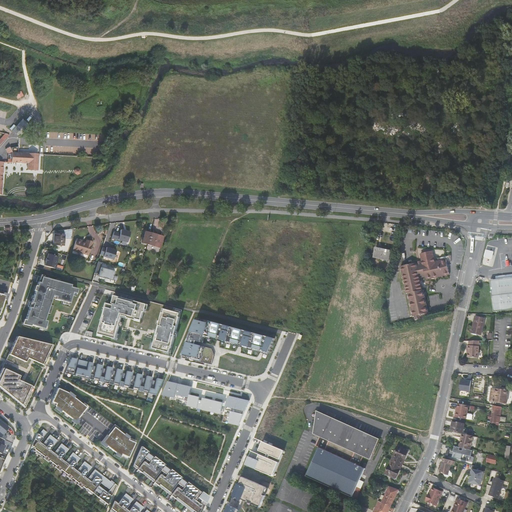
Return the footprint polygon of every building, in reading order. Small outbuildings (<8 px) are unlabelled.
[(25,123),(16,120),(11,134),(12,134),(15,135),(19,124),(24,126),(25,123)] [(19,124),(15,135),(20,137),(24,126),(19,124)] [(6,132),(0,139),(0,143),(1,144),(9,135),(6,132)] [(0,151),(9,141),(7,140),(0,148),(0,151)] [(9,158),(9,162),(12,161),(30,163),(29,169),(39,170),(40,154),(20,152),(20,146),(12,147),(12,146),(7,148),(10,152),(14,150),(15,152),(13,151),(13,158),(9,158)] [(112,238),(127,243),(130,232),(121,230),(120,234),(114,232),(112,238)] [(164,237),(156,235),(151,233),(148,245),(153,246),(161,248),(164,237)] [(63,246),(64,235),(55,235),(54,244),(59,244),(59,246),(63,246)] [(81,243),(82,241),(76,240),(73,250),(82,253),(82,254),(88,256),(92,244),(86,242),(85,244),(81,243)] [(113,260),(116,251),(106,248),(106,249),(102,248),(100,255),(104,256),(103,257),(113,260)] [(389,261),(391,252),(377,248),(375,257),(389,261)] [(426,278),(450,272),(446,257),(434,260),(434,259),(432,250),(420,252),(422,262),(423,263),(421,264),(421,261),(418,262),(419,264),(417,264),(416,263),(401,267),(407,294),(408,294),(413,317),(415,317),(416,320),(426,318),(426,314),(428,314),(423,290),(422,290),(419,276),(425,275),(426,278)] [(495,252),(487,250),(485,257),(493,259),(495,252)] [(59,257),(49,254),(48,259),(47,259),(46,262),(47,262),(45,267),(56,269),(59,257)] [(112,280),(115,271),(103,268),(102,272),(104,273),(102,277),(112,280)] [(71,286),(40,276),(32,303),(30,302),(28,307),(30,308),(25,323),(45,329),(47,321),(45,321),(52,296),(56,297),(55,299),(69,303),(72,293),(76,294),(78,289),(70,287),(71,286)] [(511,276),(490,279),(494,311),(511,308),(511,276)] [(107,304),(99,335),(116,339),(122,318),(122,316),(132,318),(131,319),(136,321),(137,320),(142,321),(144,313),(145,313),(147,305),(135,302),(136,298),(116,292),(113,305),(107,304)] [(157,335),(153,349),(170,353),(172,344),(173,345),(182,310),(165,306),(158,331),(161,331),(160,336),(157,335)] [(485,318),(476,316),(472,332),(481,334),(485,318)] [(203,341),(204,336),(207,337),(207,338),(208,338),(209,337),(212,338),(211,340),(213,340),(213,338),(221,340),(220,342),(223,343),(223,341),(227,342),(226,344),(228,345),(229,342),(231,343),(231,345),(233,345),(233,343),(239,345),(239,347),(244,349),(244,347),(249,348),(248,350),(250,350),(250,348),(253,349),(253,351),(254,351),(255,349),(261,351),(261,352),(265,354),(266,352),(269,353),(275,339),(198,318),(183,354),(188,356),(186,359),(188,359),(189,357),(196,359),(195,361),(197,361),(197,360),(211,363),(212,357),(203,355),(204,352),(200,351),(201,347),(198,346),(199,342),(204,343),(204,341),(203,341)] [(17,336),(8,354),(25,361),(27,358),(31,359),(32,357),(35,358),(34,358),(38,360),(41,353),(47,356),(53,345),(17,336)] [(478,357),(479,340),(468,340),(468,345),(467,345),(467,350),(468,350),(468,352),(467,357),(478,357)] [(32,357),(31,359),(43,365),(47,356),(41,353),(38,360),(34,358),(35,358),(32,357)] [(90,374),(93,363),(79,360),(77,366),(87,369),(87,370),(75,368),(77,359),(71,358),(64,373),(67,374),(67,372),(74,374),(74,376),(76,376),(76,374),(82,375),(81,377),(83,378),(84,376),(89,377),(89,379),(90,374)] [(100,377),(103,366),(97,364),(96,367),(94,366),(93,370),(95,371),(94,375),(90,374),(89,379),(99,382),(100,377)] [(110,379),(113,368),(107,367),(106,369),(104,369),(103,373),(105,373),(104,378),(100,377),(99,382),(109,384),(110,379)] [(19,375),(2,368),(0,371),(0,387),(25,407),(33,387),(23,382),(22,385),(20,384),(21,381),(17,379),(19,375)] [(120,381),(122,370),(117,369),(116,372),(113,371),(113,375),(115,376),(114,380),(110,379),(109,384),(119,386),(120,381)] [(130,384),(132,373),(127,371),(126,374),(123,374),(122,377),(125,378),(124,382),(120,381),(119,386),(129,389),(130,384)] [(140,386),(142,375),(137,374),(136,377),(133,376),(132,380),(135,380),(134,385),(130,384),(129,389),(138,391),(140,386)] [(150,388),(152,377),(146,376),(146,379),(143,378),(142,382),(145,383),(144,387),(140,386),(138,391),(148,393),(150,388)] [(156,395),(163,380),(156,378),(156,381),(153,381),(152,385),(155,385),(154,389),(150,388),(148,393),(156,395)] [(470,391),(472,380),(462,379),(461,390),(470,391)] [(191,394),(193,386),(167,380),(164,395),(171,397),(170,402),(224,413),(226,402),(227,402),(228,395),(213,392),(211,399),(202,397),(191,394)] [(460,390),(453,388),(452,395),(459,397),(460,390)] [(508,390),(497,388),(497,390),(492,389),(490,401),(507,403),(508,390)] [(68,393),(67,393),(58,389),(52,402),(56,404),(55,406),(56,407),(61,411),(73,420),(76,417),(78,419),(86,408),(74,398),(68,393)] [(229,395),(223,422),(242,426),(248,399),(229,395)] [(468,405),(458,403),(457,411),(456,410),(455,417),(466,419),(468,405)] [(276,421),(281,406),(274,404),(269,418),(276,421)] [(500,419),(502,406),(494,405),(493,415),(492,418),(492,422),(497,423),(497,421),(497,419),(500,419)] [(324,417),(325,416),(319,413),(316,427),(318,428),(315,435),(320,437),(316,446),(319,448),(306,475),(353,497),(365,469),(359,466),(364,457),(370,460),(379,441),(324,417)] [(3,435),(8,428),(0,421),(0,438),(5,440),(6,437),(3,435)] [(464,423),(453,421),(451,430),(461,433),(462,433),(464,423)] [(128,440),(129,439),(124,435),(114,427),(110,434),(111,435),(109,437),(108,436),(102,443),(116,453),(121,457),(122,455),(129,458),(135,443),(128,440)] [(47,433),(43,430),(39,435),(37,434),(32,446),(35,448),(34,449),(35,450),(37,452),(36,453),(40,456),(41,455),(44,457),(45,458),(44,459),(48,462),(49,460),(50,461),(56,466),(57,467),(56,468),(59,471),(60,469),(61,470),(68,475),(69,476),(68,477),(70,479),(72,478),(73,479),(78,483),(79,484),(78,485),(81,488),(82,486),(83,487),(86,489),(87,489),(93,493),(94,494),(106,503),(107,504),(108,505),(117,486),(115,484),(110,490),(108,493),(107,495),(102,492),(100,494),(99,493),(100,492),(96,489),(98,486),(101,483),(106,487),(110,482),(95,470),(88,479),(84,477),(92,467),(84,462),(77,471),(73,468),(80,459),(73,453),(66,462),(61,459),(69,450),(61,444),(54,454),(50,450),(57,441),(50,435),(43,445),(40,442),(47,433)] [(462,433),(461,433),(460,437),(461,437),(461,440),(460,444),(471,447),(473,436),(462,433)] [(281,458),(284,450),(263,442),(260,450),(272,455),(281,458)] [(458,446),(455,446),(454,451),(451,451),(450,456),(459,458),(460,453),(465,454),(463,459),(471,461),(472,456),(473,450),(470,449),(458,446)] [(134,465),(137,467),(148,452),(142,447),(134,465)] [(404,455),(406,450),(398,447),(392,461),(402,465),(407,456),(404,455)] [(247,465),(274,476),(279,461),(252,451),(247,465)] [(488,454),(487,462),(496,464),(497,455),(488,454)] [(165,465),(154,456),(151,461),(152,462),(149,466),(148,465),(144,462),(138,470),(139,471),(144,475),(146,474),(153,480),(165,465)] [(399,474),(402,465),(392,461),(386,474),(394,478),(396,473),(399,474)] [(452,464),(443,462),(440,472),(449,474),(452,464)] [(182,478),(171,469),(167,474),(169,475),(166,479),(164,478),(161,475),(154,483),(155,484),(161,488),(162,487),(170,493),(182,478)] [(472,474),(470,482),(481,485),(485,472),(474,469),(472,474)] [(146,474),(144,475),(153,482),(154,481),(153,480),(146,474)] [(242,500),(261,507),(269,486),(241,477),(234,497),(242,500)] [(502,489),(505,481),(495,477),(492,486),(502,489)] [(110,482),(106,487),(110,490),(115,484),(111,481),(110,482)] [(194,511),(199,511),(201,509),(200,508),(202,506),(192,499),(198,491),(187,482),(184,487),(185,488),(182,492),(181,491),(177,488),(171,496),(172,497),(178,501),(179,500),(194,511)] [(108,493),(98,486),(96,489),(100,492),(99,493),(100,494),(102,492),(107,495),(108,493)] [(430,495),(428,494),(426,500),(437,505),(443,491),(433,486),(431,493),(430,495)] [(502,489),(492,486),(489,495),(499,498),(502,489)] [(162,487),(161,488),(170,495),(171,494),(170,493),(162,487)] [(392,507),(400,491),(391,487),(383,503),(392,507)] [(199,493),(196,496),(206,504),(209,497),(202,492),(200,495),(199,493)] [(133,499),(126,494),(118,504),(115,501),(111,510),(113,511),(115,511),(116,511),(149,511),(147,510),(145,511),(140,511),(144,507),(136,502),(129,511),(126,509),(133,499)] [(463,511),(468,502),(457,498),(456,502),(451,511),(463,511)] [(179,500),(178,501),(191,511),(193,511),(194,511),(179,500)] [(389,511),(392,507),(383,503),(380,501),(374,511),(389,511)]
